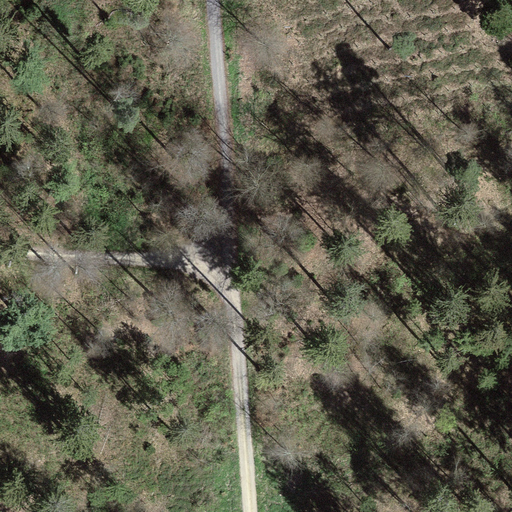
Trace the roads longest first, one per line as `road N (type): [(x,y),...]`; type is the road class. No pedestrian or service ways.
road 1 (track): [(251,511),(211,0)]
road 2 (track): [(0,246),(229,254)]
